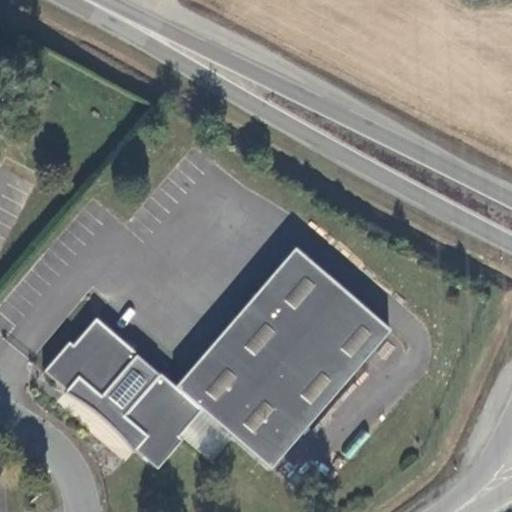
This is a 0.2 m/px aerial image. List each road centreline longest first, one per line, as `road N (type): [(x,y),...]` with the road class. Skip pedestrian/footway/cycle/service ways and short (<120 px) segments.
road 1 (primary): [(122,19),(144,43),(511,244)]
road 2 (primary): [(511,199),(191,43),(122,19)]
